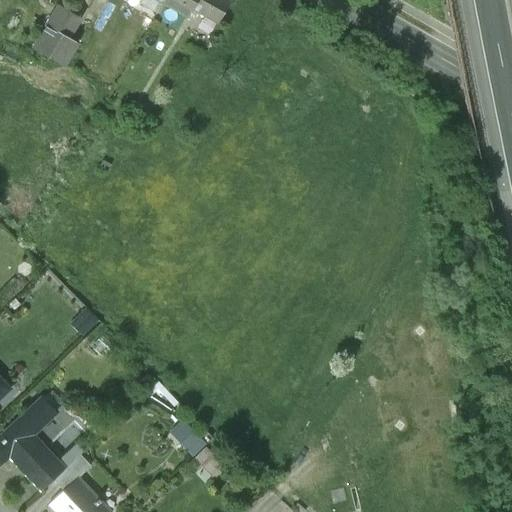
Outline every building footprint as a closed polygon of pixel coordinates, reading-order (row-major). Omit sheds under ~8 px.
[(186,15),(191,6),(194,0),(160,0),(160,1),(186,15)] [(227,0),(194,0),(191,6),(216,20),(227,0)] [(56,6),(44,26),(66,39),(78,18),(56,6)] [(86,10),(80,22),(93,28),(98,17),(86,10)] [(74,43),(66,39),(44,26),(32,48),(61,65),(74,43)] [(102,160),(98,167),(106,171),(110,164),(102,160)] [(71,323),(82,334),(96,320),(85,309),(71,323)] [(0,397),(9,389),(0,379),(0,397)] [(39,491),(63,469),(56,462),(30,434),(51,415),(54,412),(40,397),(0,434),(0,457),(4,462),(8,457),(39,491)] [(54,412),(51,415),(63,428),(76,417),(63,403),(54,412)] [(170,433),(192,456),(205,444),(183,421),(170,433)] [(325,425),(313,429),(318,443),(329,439),(325,425)] [(56,462),(63,469),(83,450),(76,443),(56,462)] [(224,467),(206,449),(195,459),(212,478),(224,467)] [(51,507),(55,511),(103,511),(77,483),(51,507)]
